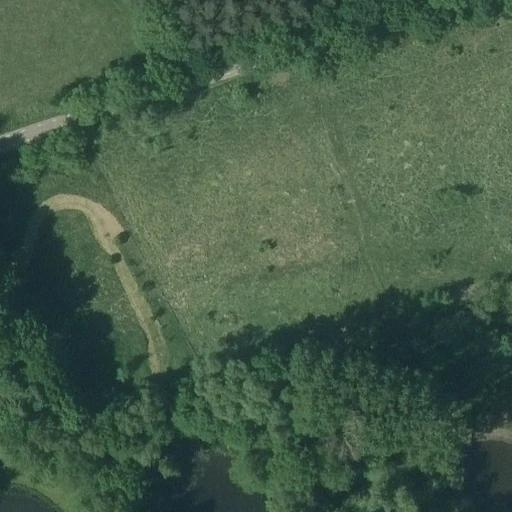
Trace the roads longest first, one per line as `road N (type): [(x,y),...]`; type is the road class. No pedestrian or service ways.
road 1 (tertiary): [(431,0),(0,144)]
road 2 (track): [(0,302),(50,411),(75,437),(119,457),(145,437)]
